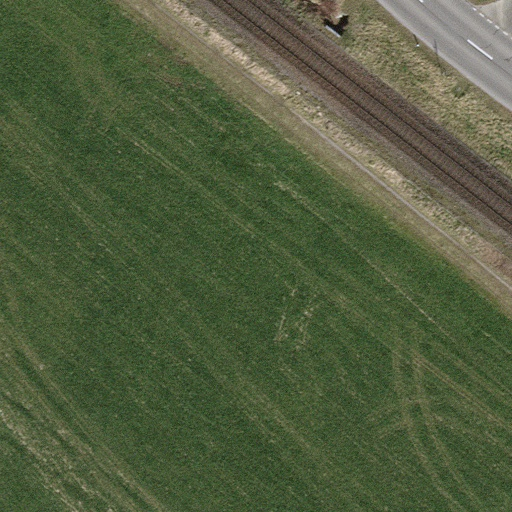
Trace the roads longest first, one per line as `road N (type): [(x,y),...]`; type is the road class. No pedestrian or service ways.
road 1 (track): [(511,291),(138,0)]
road 2 (tertiary): [(511,73),(416,0)]
